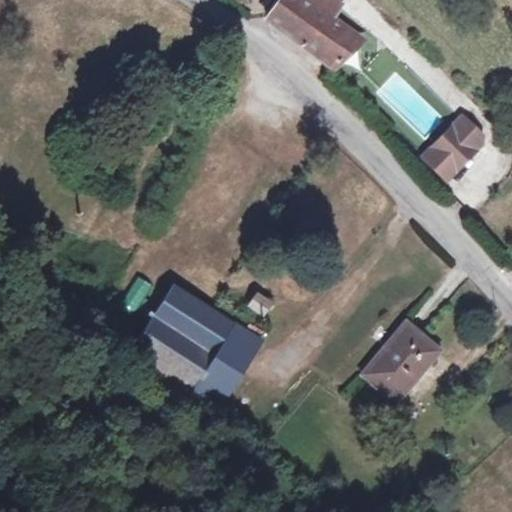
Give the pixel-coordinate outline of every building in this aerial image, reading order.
[(347,46),(319,24),(293,6),(297,0),(275,0),(258,25),(324,71),(347,46)] [(331,8),(319,0),(297,0),(293,6),(319,24),(331,8)] [(461,111),(417,158),(446,185),(490,138),(461,111)] [(212,408),(249,346),(202,316),(161,291),(146,317),(142,315),(121,354),(135,363),(126,378),(177,408),(187,393),(212,408)] [(248,300),(241,312),(252,318),(259,306),(248,300)] [(211,302),(202,316),(249,346),(257,329),(211,302)] [(392,341),(383,354),(349,392),(384,423),(419,382),(427,373),(392,341)]
